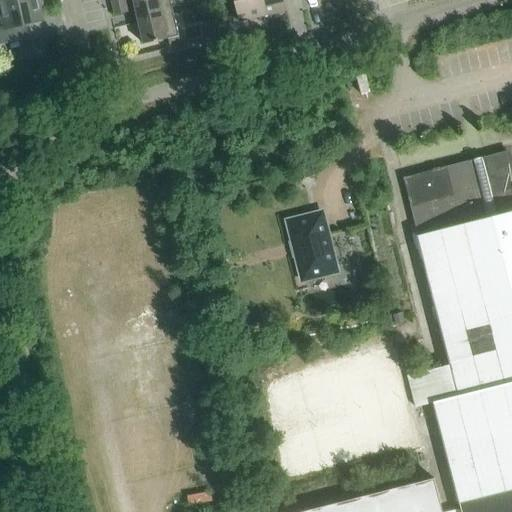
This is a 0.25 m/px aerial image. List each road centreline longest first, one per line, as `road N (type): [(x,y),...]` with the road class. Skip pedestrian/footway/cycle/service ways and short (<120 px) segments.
road 1 (residential): [(0,190),(28,146),(60,122),(466,0)]
road 2 (residential): [(42,511),(0,333)]
